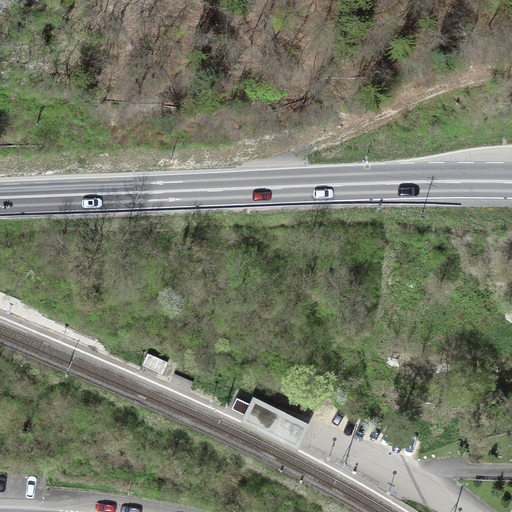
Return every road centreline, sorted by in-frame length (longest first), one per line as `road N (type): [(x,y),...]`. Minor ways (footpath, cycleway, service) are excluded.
road 1 (primary): [(511,182),(0,199)]
road 2 (track): [(511,65),(294,156),(292,186)]
